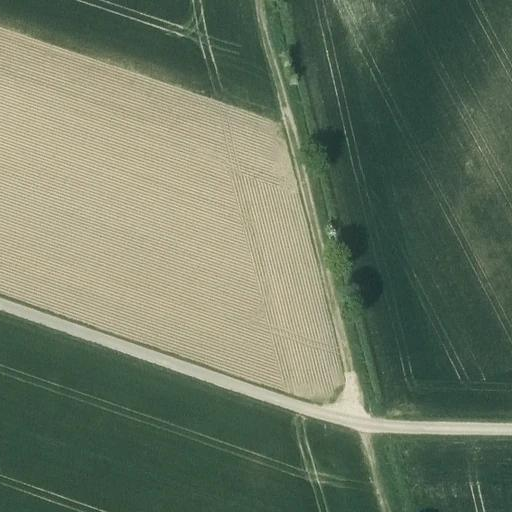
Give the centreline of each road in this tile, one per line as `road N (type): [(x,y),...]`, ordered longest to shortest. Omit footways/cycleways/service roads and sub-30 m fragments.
road 1 (track): [(358,424),(258,0)]
road 2 (track): [(358,424),(0,307)]
road 3 (track): [(511,427),(358,424)]
